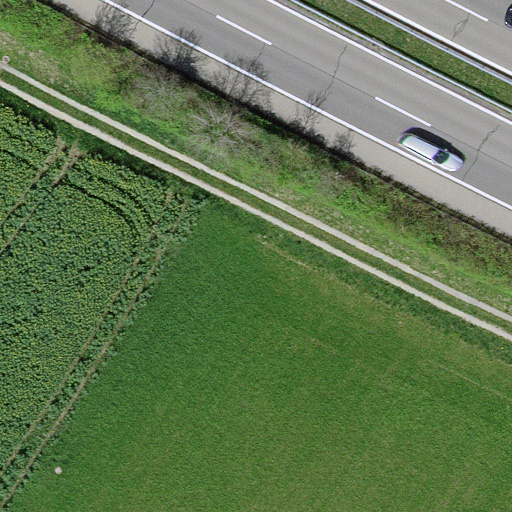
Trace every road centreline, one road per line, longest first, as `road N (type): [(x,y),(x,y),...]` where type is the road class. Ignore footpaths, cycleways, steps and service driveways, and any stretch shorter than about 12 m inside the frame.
road 1 (track): [(511,326),(0,63)]
road 2 (motorway): [(184,0),(511,168)]
